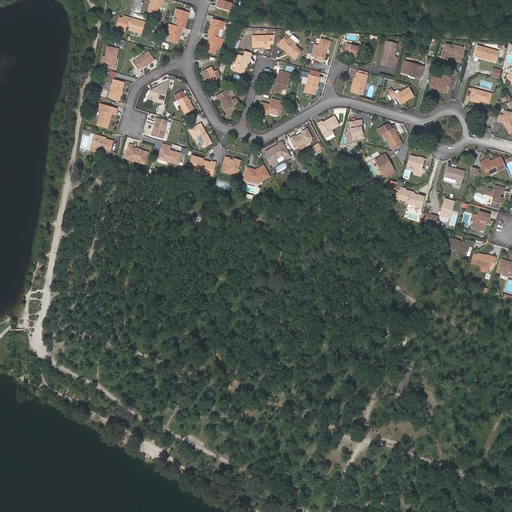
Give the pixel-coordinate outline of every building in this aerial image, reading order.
[(159,0),(148,0),(149,0),(148,3),(146,3),(143,13),(152,16),(154,8),(157,9),(160,0),(159,0)] [(227,4),(224,3),(217,1),(214,0),(212,8),(225,12),(227,4)] [(173,18),(171,26),(177,28),(180,29),(183,19),(181,19),(181,16),(184,17),(185,13),(173,9),(170,18),(173,18)] [(124,20),(118,19),(115,18),(112,29),(121,32),(122,26),(127,27),(129,19),(125,18),(124,20)] [(129,19),(127,27),(129,28),(128,32),(138,34),(141,22),(129,19)] [(209,26),(207,26),(204,36),(206,37),(213,38),(215,30),(218,31),(220,23),(208,20),(207,23),(210,24),(209,26)] [(177,28),(171,26),(165,24),(163,32),(166,33),(164,42),(172,44),(175,34),(173,34),(174,31),(176,32),(177,28)] [(286,35),(283,37),(291,44),(294,41),(293,39),(287,34),(286,35)] [(256,45),(256,47),(259,46),(260,49),(265,48),(265,45),(264,35),(247,37),(248,48),(253,47),(252,45),(256,45)] [(213,38),(206,37),(205,40),(207,41),(207,43),(204,43),(202,52),(210,54),(213,46),(216,47),(218,40),(213,38)] [(273,45),(282,53),(283,51),(286,53),(285,55),(291,60),(298,52),(290,45),(291,44),(283,37),(280,41),(278,39),(273,45)] [(312,56),(321,58),(324,50),(326,51),(328,42),(317,39),(315,46),(311,45),(309,56),(312,57),(312,56)] [(385,42),(383,51),(385,52),(383,63),(392,66),(391,69),(394,70),(398,59),(393,58),(396,45),(385,42)] [(460,61),(463,47),(456,45),(455,49),(449,47),(450,45),(445,44),(441,56),(447,57),(447,56),(451,57),(450,58),(460,61)] [(343,55),(358,59),(361,49),(346,45),(345,49),(341,48),(339,56),(343,57),(343,55)] [(477,46),(474,56),(495,62),(498,53),(477,46)] [(108,59),(109,59),(111,50),(101,48),(99,60),(96,59),(94,68),(99,69),(99,68),(106,69),(108,59)] [(245,63),(247,53),(239,51),(238,56),(234,55),(229,72),(239,74),(243,62),(245,63)] [(385,52),(383,51),(379,66),(391,69),(392,66),(383,63),(385,52)] [(135,70),(147,62),(141,53),(129,61),(129,62),(125,65),(130,71),(134,68),(135,70)] [(107,71),(109,59),(108,59),(106,69),(99,68),(99,69),(107,71)] [(400,73),(410,76),(411,73),(420,75),(423,67),(404,61),(400,73)] [(206,68),(197,74),(204,85),(205,85),(207,89),(214,85),(212,81),(213,81),(212,80),(216,78),(212,71),(209,73),(206,68)] [(493,68),(490,77),(498,79),(501,70),(493,68)] [(275,76),(271,92),(276,93),(277,89),(282,90),(286,74),(276,72),(275,76)] [(353,79),(351,85),(349,93),(359,96),(365,75),(355,72),(353,79)] [(312,95),(317,78),(306,75),(302,93),(312,95)] [(445,91),(448,83),(449,78),(442,76),(441,79),(432,77),(429,87),(438,89),(445,91)] [(107,85),(106,90),(104,100),(115,102),(118,85),(108,82),(107,85)] [(450,83),(448,83),(445,91),(438,89),(438,91),(447,93),(450,83)] [(159,104),(163,86),(160,85),(151,90),(150,93),(148,95),(144,95),(142,99),(159,104)] [(409,89),(396,95),(393,91),(392,88),(388,90),(393,99),(397,98),(400,103),(413,96),(409,89)] [(471,100),(479,103),(480,101),(489,103),(492,95),(474,89),(471,100)] [(169,95),(180,115),(188,110),(181,97),(178,99),(175,92),(169,95)] [(221,112),(230,106),(233,105),(230,100),(227,102),(222,92),(211,97),(213,101),(216,100),(218,102),(216,103),(221,112)] [(264,113),(273,116),(275,107),(276,102),(267,100),(265,107),(256,104),(254,114),(263,116),(264,113)] [(96,113),(93,127),(102,130),(106,115),(110,116),(111,110),(94,106),(92,112),(96,113)] [(498,113),(496,119),(501,121),(501,119),(506,121),(505,125),(503,126),(505,129),(508,127),(510,131),(511,130),(511,115),(511,116),(511,113),(511,112),(504,110),(503,115),(498,113)] [(324,123),(323,121),(320,123),(319,121),(315,124),(323,138),(331,134),(329,130),(337,125),(332,116),(326,119),(327,121),(324,123)] [(158,141),(163,122),(152,119),(150,131),(148,131),(146,138),(158,141)] [(363,139),(361,127),(364,126),(363,121),(350,123),(353,140),(363,139)] [(207,144),(196,125),(185,131),(190,140),(194,138),(200,149),(207,144)] [(383,134),(390,130),(389,127),(386,126),(376,131),(380,136),(383,134)] [(391,148),(400,143),(392,129),(390,130),(383,134),(391,148)] [(295,139),(294,137),(292,138),(292,137),(287,140),(293,150),(298,147),(303,144),(310,141),(311,140),(305,130),(299,133),(299,134),(297,136),(298,138),(295,139)] [(331,134),(323,138),(325,142),(333,137),(331,134)] [(92,139),(100,141),(101,139),(90,136),(87,148),(90,149),(92,139)] [(106,152),(108,143),(100,141),(92,139),(90,149),(88,153),(99,156),(98,158),(107,160),(109,153),(106,152)] [(274,145),(275,146),(275,147),(267,152),(267,151),(262,154),(265,159),(266,158),(268,161),(267,162),(268,165),(274,162),(276,165),(282,161),(280,158),(286,155),(279,143),(274,145)] [(318,144),(312,147),(315,153),(321,150),(318,144)] [(142,155),(134,152),(133,154),(131,153),(131,152),(127,151),(128,147),(124,146),(120,161),(139,166),(142,155)] [(161,162),(161,163),(173,166),(175,156),(164,153),(165,148),(157,146),(156,151),(159,151),(156,160),(161,162)] [(385,154),(384,155),(391,167),(392,167),(385,154)] [(391,167),(384,155),(375,160),(385,177),(395,172),(392,167),(391,167)] [(423,161),(417,160),(408,157),(406,167),(414,169),(413,173),(421,175),(422,171),(420,170),(423,161)] [(487,159),(480,163),(481,166),(484,165),(487,171),(489,174),(496,170),(497,172),(504,169),(498,157),(488,162),(487,159)] [(188,173),(207,177),(210,165),(206,164),(206,165),(201,164),(201,165),(199,165),(198,163),(198,161),(187,158),(185,164),(188,165),(189,168),(188,173)] [(233,176),(234,170),(236,162),(230,161),(229,163),(225,161),(225,160),(221,159),(219,167),(223,168),(221,174),(232,177),(233,176)] [(241,182),(251,185),(257,182),(258,184),(267,178),(260,167),(254,171),(255,172),(252,173),(250,173),(250,171),(244,170),(241,182)] [(464,173),(447,168),(445,177),(446,178),(445,181),(454,183),(455,180),(461,182),(464,173)] [(479,170),(471,168),(469,175),(476,177),(479,170)] [(504,188),(494,186),(492,190),(487,189),(485,195),(492,197),(489,207),(498,209),(500,199),(498,199),(500,193),(502,193),(504,188)] [(409,192),(400,189),(397,200),(406,202),(406,204),(414,206),(415,204),(421,205),(423,197),(409,193),(409,192)] [(452,201),(444,199),(441,208),(443,209),(441,215),(448,217),(452,201)] [(474,215),(472,222),(476,223),(474,229),(480,231),(480,230),(483,231),(486,223),(484,223),(485,220),(487,221),(488,215),(479,212),(478,216),(474,215)] [(436,216),(426,214),(423,223),(433,226),(436,216)] [(459,241),(449,238),(447,247),(457,250),(460,251),(459,253),(465,255),(468,246),(470,246),(472,243),(464,241),(463,244),(459,243),(459,241)] [(474,254),(472,263),(481,265),(481,267),(488,269),(489,264),(493,265),(495,258),(478,253),(478,255),(474,254)] [(501,260),(497,272),(511,276),(511,264),(504,263),(505,261),(501,260)]
